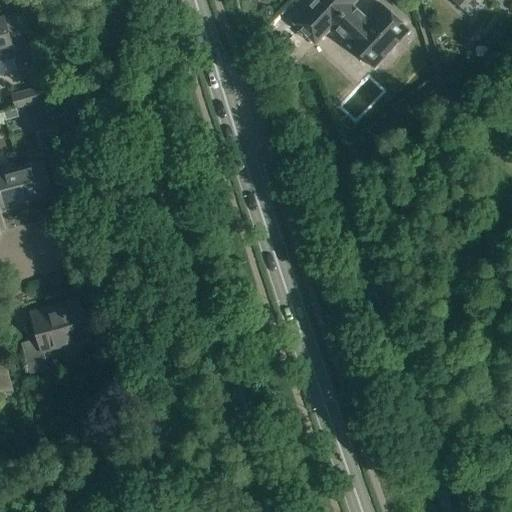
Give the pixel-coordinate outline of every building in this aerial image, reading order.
[(348,43),(372,65),(374,68),(410,29),(384,5),(369,20),(352,4),(355,0),(316,0),(295,23),(316,43),(332,25),(350,41),(348,43)] [(453,0),(463,9),(470,0),(453,0)] [(4,16),(0,17),(0,62),(15,58),(18,70),(27,68),(28,71),(33,70),(33,66),(24,37),(11,40),(4,16)] [(16,109),(30,105),(30,104),(42,101),(38,87),(12,94),(16,109)] [(30,105),(37,130),(49,126),(42,101),(30,104),(30,105)] [(31,164),(19,168),(28,200),(53,193),(42,152),(29,156),(31,164)] [(0,198),(2,207),(28,200),(19,168),(7,171),(4,163),(0,164),(0,198)] [(63,310),(33,318),(39,338),(21,343),(30,374),(49,369),(43,349),(89,336),(79,300),(61,304),(63,310)] [(0,375),(2,385),(11,382),(5,357),(0,359),(0,357),(0,375)]
